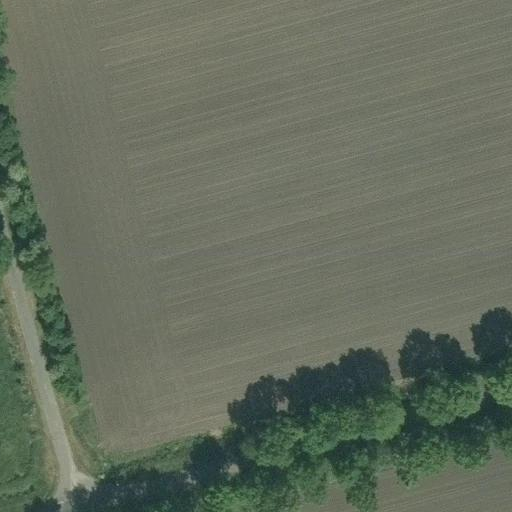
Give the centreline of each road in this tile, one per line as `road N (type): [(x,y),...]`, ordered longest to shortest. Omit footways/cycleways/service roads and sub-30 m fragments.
road 1 (residential): [(72,506),(511,387)]
road 2 (residential): [(72,506),(0,237)]
